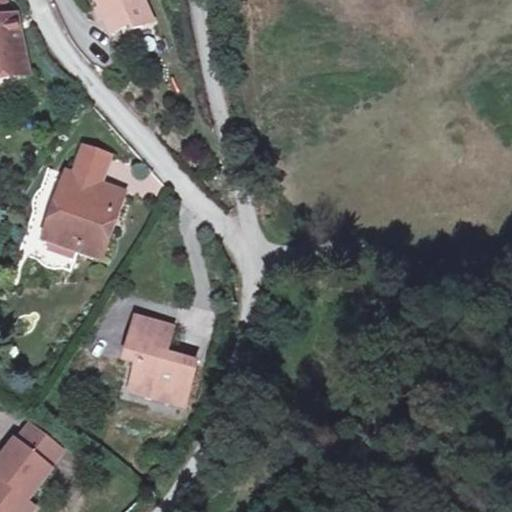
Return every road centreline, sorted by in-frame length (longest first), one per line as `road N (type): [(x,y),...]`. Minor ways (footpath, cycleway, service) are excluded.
road 1 (unclassified): [(216,0),(258,227),(225,406),(160,511)]
road 2 (track): [(258,227),(339,242),(511,298)]
